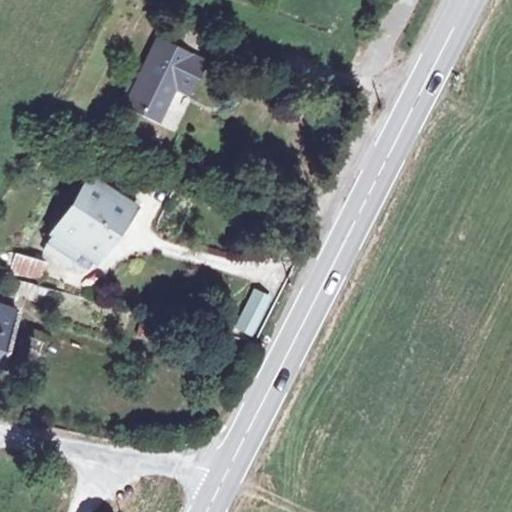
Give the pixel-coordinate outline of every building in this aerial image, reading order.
[(158,47),(144,41),(118,107),(148,119),(159,93),(155,92),(159,84),(177,91),(199,34),(168,21),(158,47)] [(124,203),(85,178),(40,251),(66,267),(71,259),(84,267),(124,203)] [(39,282),(45,263),(13,254),(7,273),(39,282)] [(15,293),(44,300),(48,287),(8,278),(6,287),(16,289),(15,293)] [(269,297),(256,291),(238,328),(252,334),(269,297)] [(0,349),(15,312),(0,307),(0,349)]
